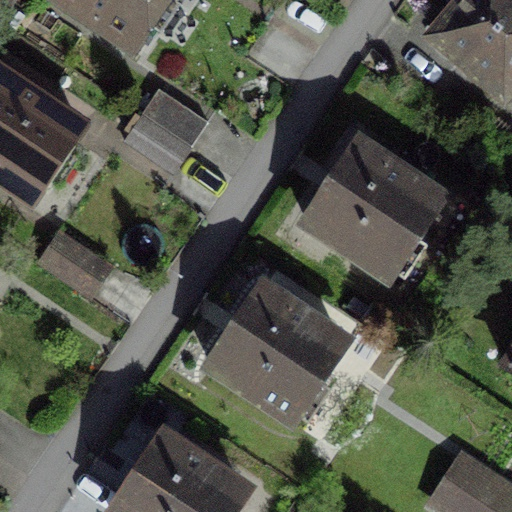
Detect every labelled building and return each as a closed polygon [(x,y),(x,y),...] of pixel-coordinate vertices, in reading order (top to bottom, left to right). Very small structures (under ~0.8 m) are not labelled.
[(166,0),(57,0),(133,50),(166,0)] [(511,85),(511,0),(470,0),(436,40),(502,97),(511,85)] [(116,138),(20,71),(0,96),(0,185),(56,227),(116,138)] [(152,120),(130,155),(174,182),(210,125),(166,97),(152,120)] [(438,200),(358,147),(306,224),(386,277),(438,200)] [(120,276),(66,239),(42,272),(96,310),(120,276)] [(0,306),(13,288),(0,279),(0,306)] [(344,343),(263,289),(212,364),(293,419),(344,343)] [(230,511),(245,491),(164,436),(112,511),(230,511)] [(511,511),(511,492),(467,463),(438,508),(444,511),(511,511)]
